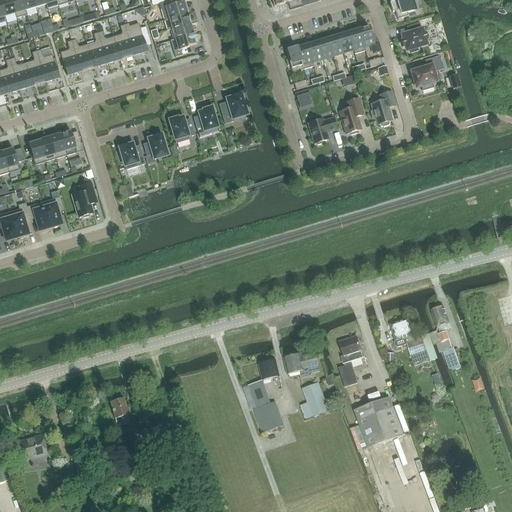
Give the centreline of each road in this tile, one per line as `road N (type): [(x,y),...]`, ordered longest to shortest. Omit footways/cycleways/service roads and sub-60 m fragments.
road 1 (tertiary): [(0,388),(511,250)]
road 2 (residential): [(364,0),(408,136),(304,166)]
road 3 (residential): [(0,263),(112,229),(93,143)]
road 4 (residential): [(201,0),(212,60),(80,102)]
road 5 (residential): [(259,30),(304,166)]
